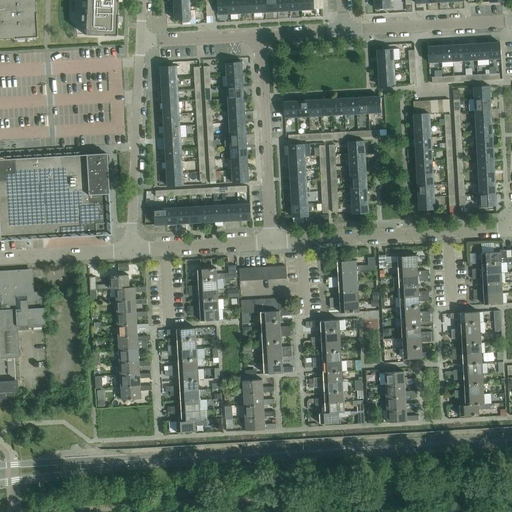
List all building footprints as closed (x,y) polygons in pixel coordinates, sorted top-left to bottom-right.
[(0,0),(0,38),(14,38),(36,37),(34,13),(33,0),(0,0)] [(84,0),(84,35),(115,36),(116,15),(116,0),(84,0)] [(231,14),(229,0),(217,0),(219,15),(231,14)] [(241,0),(229,0),(231,14),(243,14),(241,0)] [(253,0),(241,0),(243,14),(255,13),(253,0)] [(265,0),(253,0),(255,13),(266,12),(265,0)] [(277,0),(265,0),(266,12),(278,12),(277,0)] [(289,0),(277,0),(278,12),(290,11),(289,0)] [(301,0),(289,0),(290,11),(302,10),(301,0)] [(313,0),(301,0),(302,10),(314,10),(313,0)] [(390,0),(374,0),(375,9),(391,8),(390,0)] [(191,7),(174,8),(175,20),(191,19),(191,7)] [(488,43),(476,44),(477,60),(489,59),(488,43)] [(500,43),(488,43),(489,59),(501,59),(500,43)] [(476,44),(464,45),(465,61),(477,60),(476,44)] [(452,45),(440,46),(441,62),(453,61),(452,45)] [(464,45),(452,45),(453,61),(465,61),(464,45)] [(441,62),(440,46),(428,47),(429,63),(441,62)] [(377,50),(378,62),(394,61),(393,49),(377,50)] [(394,61),(378,62),(379,74),(395,73),(394,61)] [(226,63),(227,75),(243,74),(242,62),(226,63)] [(161,67),(161,79),(178,78),(177,66),(161,67)] [(395,73),(379,74),(379,86),(395,85),(395,73)] [(243,74),(227,75),(228,87),(243,86),(243,74)] [(178,78),(161,79),(162,91),(178,90),(178,78)] [(243,86),(228,87),(228,99),(244,98),(243,86)] [(474,87),(475,99),(491,98),(490,86),(474,87)] [(178,90),(162,91),(163,103),(179,102),(178,90)] [(380,96),(368,97),(369,113),(381,113),(380,96)] [(368,97),(356,98),(357,114),(369,113),(368,97)] [(244,98),(228,99),(229,111),(245,110),(244,98)] [(344,98),(332,99),(333,115),(345,115),(344,98)] [(356,98),(344,98),(345,115),(357,114),(356,98)] [(491,98),(475,99),(475,111),(491,110),(491,98)] [(332,99),(320,100),(321,116),(333,115),(332,99)] [(308,100),(296,101),(297,117),(309,117),(308,100)] [(320,100),(308,100),(309,117),(321,116),(320,100)] [(297,117),(296,101),(284,102),(285,118),(297,117)] [(179,102),(163,103),(163,115),(180,114),(179,102)] [(245,110),(229,111),(230,123),(245,122),(245,110)] [(491,110),(475,111),(476,123),(492,122),(491,110)] [(420,114),(414,114),(415,127),(430,126),(430,113),(426,114),(420,114)] [(180,114),(163,115),(164,127),(180,126),(180,114)] [(245,122),(230,123),(230,135),(246,134),(245,122)] [(492,122),(476,123),(477,135),(493,134),(492,122)] [(180,126),(164,127),(165,139),(181,138),(180,126)] [(430,126),(415,127),(415,138),(431,138),(430,126)] [(246,134),(230,135),(231,147),(247,146),(246,134)] [(493,134),(477,135),(477,147),(493,146),(493,134)] [(181,138),(165,139),(165,150),(182,149),(181,138)] [(431,138),(415,138),(416,150),(432,149),(431,138)] [(349,142),(349,154),(365,153),(364,141),(349,142)] [(289,145),(289,158),(305,157),(305,144),(289,145)] [(247,146),(231,147),(232,159),(248,158),(247,146)] [(493,146),(477,147),(478,159),(494,158),(493,146)] [(182,149),(165,150),(166,162),(182,161),(182,149)] [(432,149),(416,150),(417,162),(433,161),(432,149)] [(0,159),(0,241),(96,236),(95,233),(95,224),(109,223),(110,223),(106,163),(106,155),(106,153),(104,153),(96,154),(94,154),(91,154),(86,154),(84,155),(76,155),(74,155),(66,156),(64,156),(56,156),(55,156),(54,156),(46,157),(45,157),(44,157),(36,157),(34,157),(26,158),(25,158),(24,158),(16,159),(14,159),(6,159),(4,159),(0,159)] [(365,153),(349,154),(350,166),(366,165),(365,153)] [(305,157),(289,158),(290,169),(306,168),(305,157)] [(248,158),(232,159),(232,171),(248,170),(248,158)] [(494,158),(478,159),(479,171),(495,170),(494,158)] [(182,161),(166,162),(167,174),(183,173),(182,161)] [(433,161),(417,162),(417,174),(433,173),(433,161)] [(366,165),(350,166),(351,178),(367,177),(366,165)] [(306,168),(290,169),(291,181),(307,180),(306,168)] [(248,170),(232,171),(233,183),(249,182),(248,170)] [(495,170),(479,171),(479,183),(495,182),(495,170)] [(183,173),(167,174),(167,186),(184,185),(183,173)] [(433,173),(417,174),(418,186),(434,185),(433,173)] [(367,177),(351,178),(351,190),(367,189),(367,177)] [(307,180),(291,181),(292,193),(307,192),(307,180)] [(495,182),(479,183),(480,195),(496,194),(495,182)] [(434,185),(418,186),(419,198),(435,197),(434,185)] [(367,189),(351,190),(352,202),(368,201),(367,189)] [(307,192),(292,193),(292,205),(308,204),(307,192)] [(496,194),(480,195),(481,207),(497,206),(496,194)] [(435,197),(419,198),(419,210),(435,209),(435,197)] [(368,201),(352,202),(353,214),(369,213),(368,201)] [(238,204),(226,205),(227,221),(239,220),(238,204)] [(250,204),(238,204),(239,220),(251,220),(250,204)] [(308,204),(292,205),(293,217),(309,216),(308,204)] [(226,205),(214,206),(215,222),(227,221),(226,205)] [(202,206),(190,207),(191,223),(203,222),(202,206)] [(214,206),(202,206),(203,222),(215,222),(214,206)] [(190,207),(179,208),(179,224),(191,223),(190,207)] [(167,225),(167,208),(154,209),(155,225),(167,225)] [(179,208),(167,208),(167,225),(179,224),(179,208)] [(95,233),(96,233),(109,232),(109,223),(95,224),(95,233)] [(481,253),(482,264),(501,262),(501,263),(511,262),(511,249),(511,250),(511,251),(511,257),(501,258),(500,252),(481,253)] [(380,268),(398,267),(417,266),(417,255),(398,257),(398,262),(386,263),(386,255),(379,256),(380,268)] [(337,261),(338,272),(357,271),(376,270),(375,257),(368,258),(368,265),(357,266),(357,260),(337,261)] [(472,269),(473,274),(502,273),(501,263),(501,262),(482,264),(482,269),(472,269)] [(198,270),(198,280),(217,279),(236,278),(236,265),(228,266),(229,273),(217,274),(217,268),(198,270)] [(398,267),(399,277),(428,276),(427,271),(418,271),(417,266),(398,267)] [(328,278),(329,283),(358,281),(357,271),(338,272),(338,277),(328,278)] [(0,273),(0,358),(19,357),(17,330),(28,330),(28,325),(45,324),(43,294),(31,295),(30,272),(0,273)] [(502,273),(473,274),(473,279),(483,279),(483,284),(502,283),(502,273)] [(110,289),(111,289),(117,289),(117,288),(129,288),(129,287),(128,275),(110,276),(111,284),(96,285),(96,277),(90,277),(90,290),(96,290),(96,289),(110,288),(110,289)] [(399,277),(394,278),(395,288),(400,288),(418,286),(418,281),(428,280),(428,276),(399,277)] [(189,286),(189,291),(218,289),(217,279),(198,280),(199,285),(189,286)] [(358,281),(329,283),(329,288),(339,287),(339,292),(358,291),(358,281)] [(474,290),(474,295),(503,293),(502,283),(483,284),(483,289),(474,290)] [(418,286),(400,288),(400,298),(429,296),(429,291),(419,292),(418,286)] [(117,289),(111,289),(111,297),(117,297),(117,301),(136,300),(135,291),(140,291),(140,292),(147,292),(146,287),(135,288),(135,287),(129,287),(129,288),(117,288),(117,289)] [(218,289),(189,291),(189,296),(199,295),(199,301),(218,299),(218,289)] [(239,290),(231,291),(231,298),(240,297),(239,290)] [(330,298),(330,303),(359,301),(358,291),(339,292),(340,298),(330,298)] [(503,293),(474,295),(474,300),(484,299),(484,305),(503,304),(503,293)] [(429,296),(400,298),(401,308),(420,307),(419,302),(429,301),(429,296)] [(136,300),(117,301),(118,313),(137,312),(136,303),(141,303),(141,304),(147,304),(147,299),(136,300)] [(190,306),(190,311),(219,310),(218,299),(199,301),(200,306),(190,306)] [(359,301),(330,303),(330,308),(340,307),(340,313),(360,312),(359,301)] [(420,307),(401,308),(401,318),(430,316),(430,311),(420,312),(420,307)] [(219,310),(190,311),(190,316),(200,316),(201,321),(220,320),(219,310)] [(290,311),(284,311),(278,311),(272,312),(266,312),(261,312),(262,323),(281,321),(280,316),(291,316),(290,311)] [(137,312),(118,313),(119,325),(137,324),(137,316),(141,315),(141,317),(148,316),(148,312),(137,312)] [(461,318),(461,324),(480,322),(480,312),(451,314),(451,319),(461,318)] [(430,316),(401,318),(402,328),(421,327),(421,322),(430,321),(430,316)] [(321,326),(321,332),(340,330),(339,320),(311,322),(311,327),(321,326)] [(281,321),(262,323),(262,333),(291,331),(291,326),(281,327),(281,321)] [(452,329),(452,334),(481,333),(480,322),(461,324),(461,329),(452,329)] [(137,324),(119,325),(119,338),(138,337),(137,328),(142,328),(142,329),(149,328),(148,324),(137,325),(137,324)] [(421,327),(402,328),(403,338),(431,337),(431,332),(421,332),(421,327)] [(177,335),(177,340),(196,339),(196,328),(167,330),(167,335),(177,335)] [(311,337),(312,342),(341,341),(340,330),(321,332),(321,337),(311,337)] [(291,331),(262,333),(263,343),(282,342),(281,337),(291,336),(291,331)] [(481,333),(452,334),(452,339),(462,339),(462,344),(481,343),(481,333)] [(138,337),(119,338),(120,350),(139,349),(148,349),(147,341),(149,341),(149,336),(138,337)] [(431,337),(403,338),(403,349),(422,347),(422,342),(432,342),(431,337)] [(168,346),(168,351),(197,349),(196,339),(177,340),(178,345),(168,346)] [(341,341),(312,342),(312,347),(322,347),(322,352),(341,351),(341,341)] [(282,342),(263,343),(263,353),(292,351),(292,346),(282,347),(282,342)] [(453,350),(453,355),(482,353),(481,343),(462,344),(463,349),(453,350)] [(422,347),(403,349),(404,359),(433,357),(432,352),(422,353),(422,347)] [(139,349),(120,350),(121,362),(139,361),(139,354),(150,353),(150,348),(148,349),(139,349)] [(197,349),(168,351),(168,356),(178,355),(178,360),(198,359),(197,349)] [(292,351),(263,353),(264,363),(283,362),(282,357),(292,356),(292,351)] [(313,358),(313,363),(342,361),(341,351),(322,352),(323,357),(313,358)] [(482,353),(453,355),(453,360),(463,359),(463,364),(482,363),(482,353)] [(169,366),(169,371),(198,369),(198,359),(178,360),(179,365),(169,366)] [(139,361),(121,362),(122,375),(140,374),(140,365),(144,365),(144,366),(151,365),(151,361),(139,362),(139,361)] [(342,361),(313,363),(313,368),(323,367),(323,372),(342,371),(342,361)] [(283,362),(264,363),(264,374),(293,372),(293,367),(283,367),(283,362)] [(454,370),(454,375),(483,373),(482,363),(463,364),(464,370),(454,370)] [(198,369),(169,371),(169,376),(179,375),(180,381),(199,380),(198,369)] [(314,378),(314,383),(343,381),(342,371),(323,372),(324,378),(314,378)] [(386,373),(387,385),(405,384),(417,383),(416,379),(405,379),(405,371),(386,373)] [(140,374),(122,375),(122,387),(141,386),(140,377),(145,377),(145,378),(152,378),(151,373),(140,374)] [(483,373),(454,375),(454,380),(464,380),(465,385),(484,384),(483,373)] [(170,386),(170,391),(199,390),(199,380),(180,381),(180,386),(170,386)] [(244,381),(245,393),(263,392),(275,391),(274,387),(268,387),(268,388),(263,389),(263,380),(244,381)] [(0,381),(0,392),(13,392),(17,392),(16,381),(0,381)] [(343,381),(314,383),(314,388),(324,387),(325,393),(344,392),(343,381)] [(405,384),(387,385),(387,397),(406,396),(417,396),(417,391),(406,392),(405,384)] [(455,391),(455,396),(484,394),(484,384),(465,385),(465,390),(455,391)] [(141,386),(122,387),(123,400),(142,399),(141,390),(146,389),(146,390),(152,390),(152,386),(141,386)] [(199,390),(170,391),(171,396),(180,396),(181,401),(200,400),(199,390)] [(13,392),(0,392),(0,406),(13,406),(13,392)] [(263,392),(245,393),(246,406),(264,404),(275,404),(275,399),(268,399),(268,401),(264,401),(263,392)] [(315,399),(315,403),(344,402),(344,392),(325,393),(325,398),(315,399)] [(484,394),(455,396),(456,401),(465,400),(466,405),(485,404),(484,394)] [(406,396),(387,397),(388,410),(407,409),(418,408),(418,403),(411,404),(411,405),(407,405),(406,396)] [(171,407),(172,412),(200,410),(200,400),(181,401),(181,406),(171,407)] [(344,402),(315,403),(315,408),(325,408),(326,413),(345,412),(344,402)] [(376,403),(367,403),(367,411),(376,410),(376,403)] [(264,404),(246,406),(246,418),(265,417),(276,416),(276,411),(269,412),(269,413),(265,413),(264,404)] [(466,405),(460,405),(460,416),(479,415),(479,409),(491,409),(491,404),(485,404),(466,405)] [(407,409),(388,410),(389,423),(407,422),(407,421),(419,420),(418,416),(412,416),(412,417),(407,418),(407,409)] [(172,412),(168,412),(168,417),(182,416),(182,421),(182,422),(201,420),(200,410),(172,412)] [(326,413),(320,413),(320,424),(339,423),(339,417),(351,417),(350,411),(345,412),(326,413)] [(265,417),(246,418),(247,431),(266,430),(266,429),(277,428),(276,424),(270,424),(270,425),(265,426),(265,417)] [(182,422),(182,421),(176,422),(177,432),(196,431),(195,426),(207,425),(207,420),(201,420),(182,422)]
